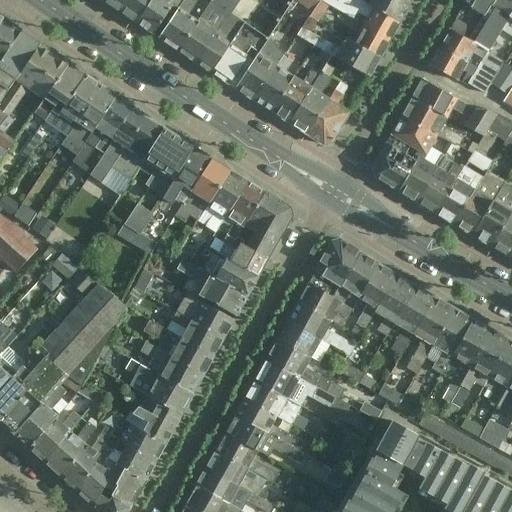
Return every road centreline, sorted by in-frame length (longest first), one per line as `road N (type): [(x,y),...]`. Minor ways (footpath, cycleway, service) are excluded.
road 1 (residential): [(332,190),(155,511)]
road 2 (secondary): [(332,190),(35,0)]
road 3 (residential): [(332,190),(439,0)]
road 4 (secondary): [(511,300),(332,190)]
